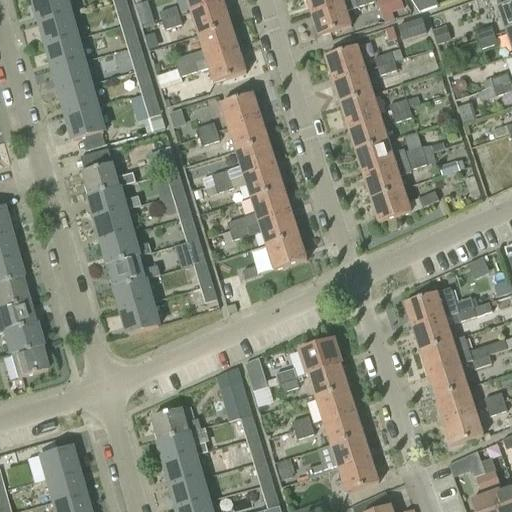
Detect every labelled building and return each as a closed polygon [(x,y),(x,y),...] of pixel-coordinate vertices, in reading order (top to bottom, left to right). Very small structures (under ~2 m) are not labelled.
[(41,28),(71,19),(65,0),(48,0),(34,4),(41,28)] [(187,0),(192,14),(224,4),(222,0),(187,0)] [(306,0),(312,15),(344,5),(342,0),(306,0)] [(344,5),(312,15),(319,39),(352,29),(347,14),(358,11),(357,10),(374,4),(373,0),(358,0),(355,1),(344,5)] [(381,18),(404,11),(400,0),(380,0),(376,2),(381,18)] [(412,0),(417,13),(439,6),(436,0),(412,0)] [(150,10),(148,3),(139,6),(142,13),(150,10)] [(121,30),(133,27),(126,4),(114,7),(104,10),(109,24),(113,23),(113,25),(119,23),(121,30)] [(199,38),(232,28),(224,4),(192,14),(199,38)] [(506,35),(511,32),(511,6),(498,11),(506,35)] [(161,24),(179,18),(176,9),(158,14),(161,24)] [(179,18),(161,24),(164,33),(181,28),(179,18)] [(48,51),(77,42),(71,19),(41,28),(48,51)] [(402,44),(426,36),(422,23),(398,30),(402,44)] [(128,53),(140,49),(133,27),(121,30),(128,53)] [(177,71),(239,51),(232,28),(199,38),(204,54),(174,62),(177,71)] [(448,28),(435,31),(438,44),(451,41),(448,28)] [(477,45),(495,39),(492,28),(474,34),(477,45)] [(150,53),(158,51),(154,37),(145,39),(150,53)] [(495,39),(477,45),(479,52),(498,46),(495,39)] [(54,74),(84,65),(77,42),(48,51),(54,74)] [(135,76),(147,72),(140,49),(128,53),(135,76)] [(333,85),(366,74),(358,50),(326,61),(333,85)] [(239,51),(177,71),(177,72),(157,78),(167,111),(176,108),(171,90),(182,86),(180,80),(210,71),(214,86),(247,75),(239,51)] [(378,71),(394,65),(394,64),(403,61),(400,53),(375,61),(378,71)] [(60,97),(90,88),(84,65),(54,74),(60,97)] [(394,65),(378,71),(380,78),(397,73),(394,65)] [(142,99),(154,95),(147,72),(135,76),(142,99)] [(341,109),(374,98),(366,74),(333,85),(341,109)] [(477,98),(511,86),(507,76),(474,87),(477,98)] [(511,89),(511,86),(477,98),(480,105),(511,94),(511,89)] [(67,120),(97,111),(90,88),(60,97),(67,120)] [(154,95),(142,99),(149,121),(161,118),(154,95)] [(229,132),(262,121),(254,97),(221,107),(229,132)] [(349,132),(381,122),(374,98),(341,109),(349,132)] [(392,118),(409,113),(409,111),(420,108),(417,99),(389,108),(392,118)] [(97,111),(67,120),(73,143),(103,135),(97,111)] [(409,113),(392,118),(395,125),(412,120),(409,113)] [(237,155),(269,145),(262,121),(229,132),(237,155)] [(356,156),(389,145),(381,122),(349,132),(356,156)] [(200,141),(217,136),(213,126),(197,131),(200,141)] [(166,177),(178,173),(171,150),(167,136),(149,142),(152,155),(159,153),(166,177)] [(217,136),(200,141),(203,149),(219,144),(217,136)] [(244,179),(277,168),(269,145),(237,155),(241,168),(202,181),(205,191),(215,188),(233,182),(244,179)] [(364,179),(432,158),(430,149),(421,149),(404,155),(403,152),(392,156),(389,145),(356,156),(364,179)] [(371,203),(404,192),(400,179),(411,175),(411,173),(435,165),(432,158),(364,179),(371,203)] [(442,180),(465,172),(462,163),(439,171),(442,180)] [(89,199),(119,190),(112,167),(82,175),(89,199)] [(252,202),(284,192),(277,168),(244,179),(252,202)] [(173,200),(185,196),(178,173),(166,177),(173,200)] [(233,182),(215,188),(218,196),(235,191),(233,182)] [(95,222),(126,213),(141,209),(138,199),(123,203),(119,190),(89,199),(95,222)] [(260,226),(292,215),(284,192),(252,202),(256,216),(227,226),(230,235),(260,226)] [(404,192),(371,203),(379,227),(412,217),(404,192)] [(423,210),(438,203),(435,195),(419,202),(423,210)] [(180,223),(192,219),(185,196),(173,200),(180,223)] [(102,245),(132,236),(126,213),(95,222),(102,245)] [(267,250),(299,239),(292,215),(260,226),(267,250)] [(187,246),(199,243),(192,219),(180,223),(187,246)] [(248,230),(230,235),(233,244),(251,238),(248,230)] [(0,261),(14,258),(7,235),(0,236),(0,261)] [(139,260),(151,257),(148,246),(136,250),(132,236),(102,245),(108,268),(139,260)] [(299,239),(267,250),(272,265),(242,274),(245,283),(307,263),(299,239)] [(194,269),(206,266),(199,243),(187,246),(194,269)] [(0,286),(20,280),(14,258),(0,261),(0,286)] [(142,273),(139,260),(108,268),(115,291),(145,283),(160,279),(157,269),(142,273)] [(199,286),(211,282),(206,266),(194,269),(199,286)] [(0,311),(27,303),(20,280),(0,286),(0,311)] [(211,282),(199,286),(205,307),(217,303),(211,282)] [(152,306),(145,283),(115,291),(121,315),(152,306)] [(457,319),(490,308),(489,305),(473,310),(470,302),(453,307),(452,305),(441,309),(438,298),(436,299),(433,288),(415,293),(418,305),(405,309),(413,333),(446,323),(445,320),(456,316),(457,319)] [(0,336),(3,335),(34,326),(27,303),(0,311),(0,336)] [(152,306),(121,315),(128,338),(158,330),(152,306)] [(490,308),(457,319),(459,325),(492,314),(490,308)] [(420,357),(465,342),(464,339),(452,343),(446,323),(413,333),(420,357)] [(9,358),(40,349),(34,326),(3,335),(9,358)] [(473,366),(490,360),(489,358),(511,350),(511,340),(469,354),(465,342),(420,357),(428,380),(461,370),(460,368),(472,364),(473,366)] [(308,378),(340,368),(333,344),(300,355),(308,378)] [(40,349),(9,358),(16,382),(47,373),(40,349)] [(490,360),(473,366),(475,372),(492,366),(490,360)] [(259,362),(244,368),(253,396),(268,391),(259,362)] [(315,403),(348,392),(340,368),(308,378),(315,403)] [(228,425),(253,418),(243,386),(238,370),(220,378),(224,391),(218,393),(228,425)] [(436,404),(468,393),(461,370),(428,380),(436,404)] [(279,388),(297,382),(293,372),(276,378),(279,388)] [(297,382),(279,388),(281,396),(299,391),(297,382)] [(323,426),(355,416),(348,392),(315,403),(323,426)] [(443,427),(476,417),(468,393),(436,404),(443,427)] [(488,413),(504,407),(501,396),(484,402),(488,413)] [(504,407),(488,413),(490,420),(507,414),(504,407)] [(157,444),(187,436),(201,432),(198,422),(185,426),(181,413),(151,421),(157,444)] [(330,450),(363,440),(355,416),(323,426),(330,450)] [(476,417),(443,427),(451,451),(484,441),(476,417)] [(246,445),(260,442),(253,418),(228,425),(229,426),(240,423),(246,445)] [(295,435),(311,430),(308,420),(292,424),(295,435)] [(311,430),(295,435),(297,443),(313,438),(311,430)] [(164,468),(194,460),(194,459),(208,455),(205,446),(191,450),(187,436),(157,444),(164,468)] [(511,438),(502,442),(506,453),(511,450),(511,438)] [(338,474),(370,464),(363,440),(330,450),(338,474)] [(253,468),(267,464),(260,442),(246,445),(253,468)] [(45,484),(75,475),(69,452),(38,460),(45,484)] [(495,511),(479,465),(480,464),(477,455),(470,458),(478,482),(475,483),(482,502),(470,506),(472,511),(495,511)] [(170,491),(200,483),(194,460),(164,468),(170,491)] [(281,484),(293,480),(292,476),(294,476),(290,461),(276,466),(281,484)] [(511,511),(511,492),(511,491),(501,495),(495,476),(497,476),(491,461),(480,464),(479,465),(495,511),(511,511)] [(260,491),(274,487),(267,464),(253,468),(260,491)] [(370,464),(338,474),(345,498),(378,488),(370,464)] [(309,481),(326,476),(323,466),(306,472),(309,481)] [(51,507),(82,498),(75,475),(45,484),(51,507)] [(175,511),(183,511),(207,506),(200,483),(170,491),(175,511)] [(266,511),(275,511),(281,511),(274,487),(260,491),(266,511)] [(0,511),(9,511),(4,495),(0,496),(0,511)] [(52,511),(85,511),(82,498),(51,507),(52,511)]
